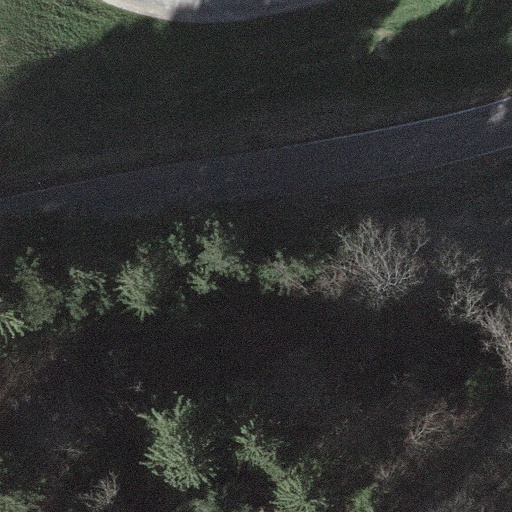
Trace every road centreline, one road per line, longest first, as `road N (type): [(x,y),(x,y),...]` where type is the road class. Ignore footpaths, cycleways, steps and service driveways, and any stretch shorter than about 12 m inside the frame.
road 1 (tertiary): [(0,218),(380,155),(511,121)]
road 2 (track): [(146,0),(196,8),(296,0)]
